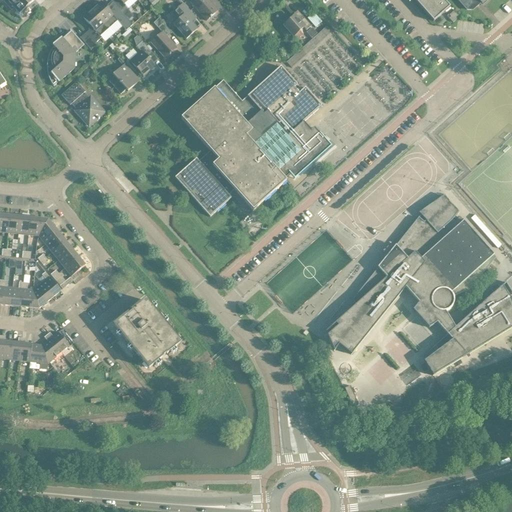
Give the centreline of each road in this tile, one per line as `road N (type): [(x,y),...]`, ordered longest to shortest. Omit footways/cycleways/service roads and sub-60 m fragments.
road 1 (residential): [(287,409),(264,357),(84,160)]
road 2 (residential): [(84,160),(264,0)]
road 3 (secondary): [(202,506),(0,488)]
road 4 (residential): [(66,305),(109,266),(49,192)]
road 5 (residential): [(84,160),(37,105),(25,52)]
